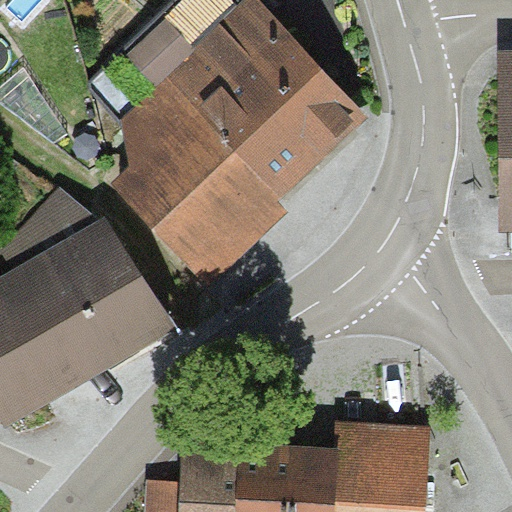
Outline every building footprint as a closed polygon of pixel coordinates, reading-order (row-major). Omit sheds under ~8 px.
[(155,152),(114,192),(213,291),(291,214),(283,206),(327,163),(369,122),(249,0),(197,53),(159,90),(126,122),(155,152)] [(164,20),(126,57),(159,90),(197,53),(164,20)] [(511,54),(500,54),(502,240),(511,239),(511,54)] [(21,268),(100,222),(61,187),(2,251),(21,268)] [(21,268),(0,279),(0,421),(6,430),(177,333),(164,312),(107,216),(100,222),(21,268)] [(332,438),(329,511),(411,511),(414,427),(333,424),(332,438)] [(181,511),(236,511),(239,436),(184,434),(182,479),(181,511)] [(329,511),(332,438),(239,436),(236,511),(329,511)] [(181,511),(182,479),(154,479),(153,511),(181,511)]
